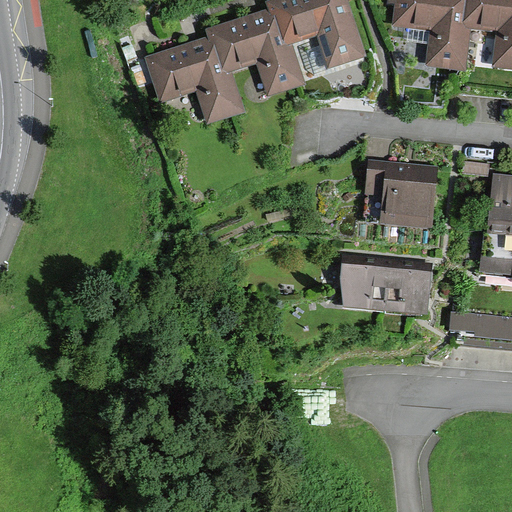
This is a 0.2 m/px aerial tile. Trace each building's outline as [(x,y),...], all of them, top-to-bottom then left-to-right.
[(277,0),(274,1),(276,7),(288,41),(295,38),(321,30),(333,64),(368,52),(350,0),(277,0)] [(468,0),(397,0),(394,28),(432,33),(427,68),(466,73),(470,32),(464,31),(468,0)] [(511,0),(468,0),(464,31),(470,32),(499,35),(495,69),(511,71),(511,0)] [(214,28),(216,34),(228,71),(234,69),(261,60),(273,92),(310,79),(295,38),(288,41),(276,7),(214,28)] [(216,34),(149,57),(163,99),(200,87),(211,120),(247,108),(234,69),(228,71),(216,34)] [(442,167),(375,160),(372,193),(390,195),(387,223),(436,227),(442,167)] [(511,177),(499,176),(489,276),(511,277),(511,177)] [(381,203),(367,203),(368,224),(382,223),(381,203)] [(433,265),(344,258),(340,309),(429,316),(433,265)] [(460,304),(445,302),(443,320),(452,321),(449,344),(511,349),(511,285),(462,280),(460,304)]
